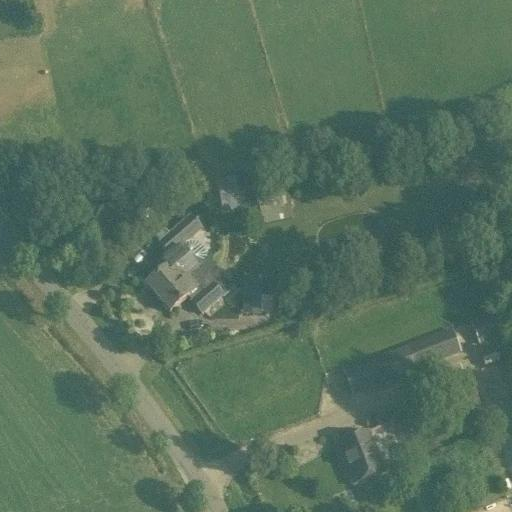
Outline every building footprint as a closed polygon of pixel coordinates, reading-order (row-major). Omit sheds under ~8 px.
[(239,185),(210,189),(214,215),(243,210),(239,185)] [(262,206),(267,225),(293,217),(288,198),(262,206)] [(206,283),(178,251),(200,232),(189,219),(158,245),(169,257),(159,266),(164,271),(158,277),(151,269),(146,268),(141,270),(138,275),(138,280),(169,315),(186,300),(191,304),(189,305),(201,318),(223,299),(212,288),(207,282),(206,283)] [(107,226),(99,233),(113,251),(122,244),(107,226)] [(243,282),(242,317),(259,318),(259,315),(260,299),(260,283),(243,282)] [(479,348),(501,340),(492,316),(470,324),(479,348)] [(352,398),(460,356),(451,332),(343,374),(352,398)] [(352,488),(382,476),(367,436),(337,447),(352,488)] [(427,439),(415,457),(429,466),(441,449),(427,439)]
